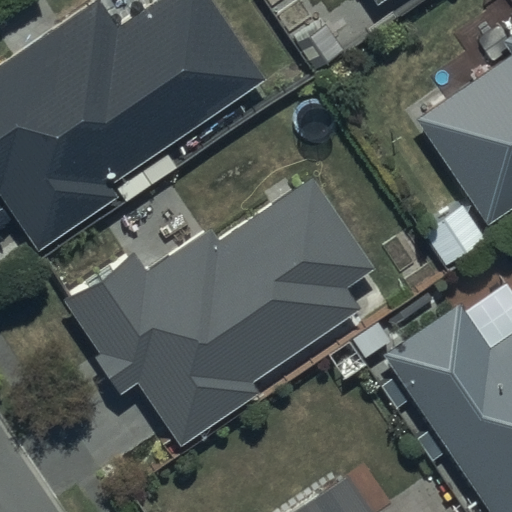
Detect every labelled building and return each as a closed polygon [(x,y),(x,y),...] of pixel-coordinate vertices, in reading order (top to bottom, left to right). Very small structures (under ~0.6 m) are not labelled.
[(216,0),(128,0),(107,13),(98,0),(72,0),(0,47),(0,186),(31,237),(113,184),(105,171),(259,66),(216,0)] [(507,38),(413,103),(468,188),(418,219),(441,254),(493,219),(488,211),(511,194),(511,16),(499,26),(507,38)] [(126,238),(58,285),(90,336),(85,339),(113,383),(137,368),(176,431),(258,380),(247,363),(353,297),(339,274),(369,255),(312,163),(214,224),(206,213),(137,256),(126,238)] [(452,291),(380,339),(496,511),(511,511),(511,314),(482,335),(452,291)] [(380,511),(345,458),(263,511),(380,511)]
